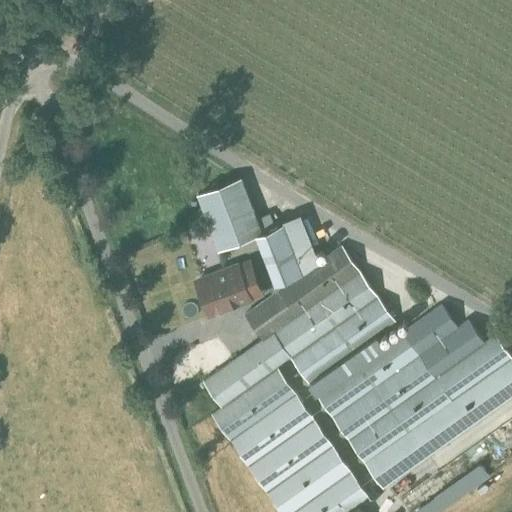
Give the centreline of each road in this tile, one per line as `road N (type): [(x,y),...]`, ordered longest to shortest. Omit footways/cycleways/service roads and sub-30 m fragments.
road 1 (unclassified): [(511,330),(85,68),(34,68)]
road 2 (unclassified): [(200,511),(34,68)]
